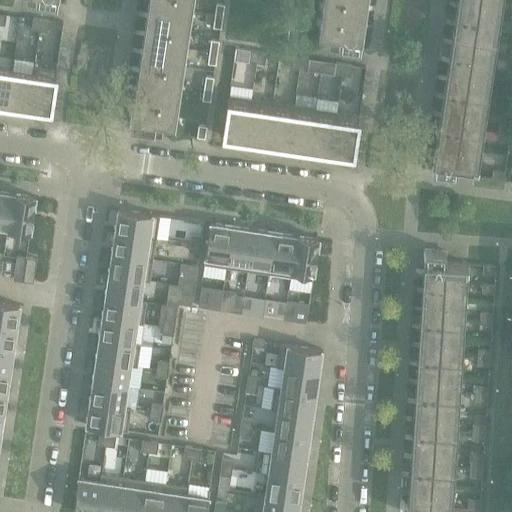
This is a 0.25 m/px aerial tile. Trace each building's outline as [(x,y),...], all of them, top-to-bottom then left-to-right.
[(174,123),(191,0),(148,0),(132,115),(129,128),(140,129),(139,135),(153,137),(154,131),(162,133),(164,121),(174,123)] [(361,37),(366,0),(323,0),(318,32),(332,34),(330,46),(359,50),(361,37)] [(476,167),(497,29),(501,0),(458,0),(434,160),(432,173),(465,177),(466,165),(476,167)] [(40,31),(42,20),(33,18),(32,30),(40,31)] [(48,32),(50,21),(42,20),(40,31),(48,32)] [(256,63),(258,52),(251,51),(249,62),(256,63)] [(265,64),(267,53),(258,52),(256,63),(265,64)] [(299,69),(301,58),(293,57),(292,68),(299,69)] [(308,70),(309,59),(301,58),(299,69),(308,70)] [(343,76),(345,65),(336,63),(334,75),(343,76)] [(350,77),(352,66),(345,65),(343,76),(350,77)] [(51,112),(57,70),(35,67),(34,74),(29,108),(51,112)] [(0,104),(7,105),(12,70),(0,68),(0,104)] [(29,108),(34,74),(12,70),(7,105),(29,108)] [(245,140),(251,99),(229,95),(223,137),(245,140)] [(511,95),(505,95),(503,103),(511,104),(511,95)] [(266,143),(273,102),(251,99),(245,140),(266,143)] [(288,147),(294,105),(273,102),(266,143),(288,147)] [(310,150),(316,108),(294,105),(288,147),(310,150)] [(332,153),(338,112),(316,108),(310,150),(332,153)] [(353,156),(359,115),(338,112),(332,153),(353,156)] [(511,125),(500,124),(499,131),(511,133),(511,127),(511,125)] [(511,133),(499,131),(498,140),(510,142),(511,133)] [(492,178),(504,180),(505,172),(493,170),(492,178)] [(0,226),(9,228),(14,194),(0,191),(0,226)] [(29,238),(35,197),(14,194),(9,228),(8,235),(29,238)] [(149,236),(152,214),(118,209),(115,231),(149,236)] [(226,268),(232,226),(210,223),(204,265),(226,268)] [(247,271),(254,229),(232,226),(226,268),(247,271)] [(269,274),(275,233),(254,229),(247,271),(269,274)] [(156,237),(149,236),(115,231),(112,253),(153,259),(156,237)] [(291,277),(297,236),(275,233),(269,274),(291,277)] [(201,243),(202,237),(191,235),(190,242),(201,243)] [(313,281),(319,239),(297,236),(291,277),(313,281)] [(200,253),(201,243),(190,242),(189,251),(200,253)] [(451,506),(459,383),(467,265),(453,264),(454,252),(425,250),(424,263),(409,502),(407,511),(440,511),(441,505),(451,506)] [(150,280),(153,259),(112,253),(109,274),(143,279),(150,280)] [(23,281),(27,257),(17,256),(17,258),(13,280),(23,281)] [(23,281),(33,283),(36,259),(27,257),(23,281)] [(496,266),(484,266),(484,274),(495,275),(496,266)] [(140,301),(143,279),(109,274),(105,296),(140,301)] [(195,287),(196,279),(185,278),(183,285),(195,287)] [(193,295),(195,287),(183,285),(182,294),(193,295)] [(494,294),(495,286),(483,285),(482,293),(494,294)] [(208,303),(209,291),(201,290),(199,302),(206,303),(208,303)] [(242,308),(244,297),(236,295),(234,307),(242,308)] [(147,302),(140,301),(105,296),(102,317),(136,322),(144,323),(147,302)] [(250,309),(252,298),(244,297),(242,308),(250,309)] [(0,324),(16,327),(19,305),(0,302),(0,324)] [(285,314),(287,303),(278,302),(277,313),(285,314)] [(293,316),(295,304),(287,303),(285,314),(293,316)] [(481,313),(480,320),(492,321),(493,314),(481,313)] [(133,344),(136,322),(102,317),(99,339),(133,344)] [(175,328),(176,320),(164,318),(163,326),(175,328)] [(492,321),(480,320),(480,329),(492,330),(492,321)] [(0,346),(13,348),(16,327),(0,324),(0,346)] [(173,336),(175,328),(163,326),(162,335),(173,336)] [(140,345),(133,344),(99,339),(96,360),(130,365),(137,367),(140,345)] [(263,350),(265,342),(253,340),(252,348),(263,350)] [(319,372),(322,350),(303,347),(281,344),(280,344),(277,365),(284,367),(319,372)] [(0,368),(10,370),(13,348),(0,346),(0,368)] [(479,349),(478,357),(490,358),(491,350),(479,349)] [(490,358),(478,357),(478,366),(490,366),(490,358)] [(127,387),(130,365),(96,360),(93,382),(126,387),(127,387)] [(168,371),(169,363),(158,361),(157,369),(168,371)] [(315,394),(319,372),(284,367),(281,388),(315,394)] [(0,390),(7,392),(10,370),(0,368),(0,390)] [(167,379),(168,371),(157,369),(156,377),(167,379)] [(258,385),(259,377),(248,376),(247,383),(258,385)] [(124,409),(127,387),(126,387),(93,382),(89,404),(124,409)] [(257,394),(258,385),(247,383),(246,392),(257,394)] [(312,415),(315,394),(281,388),(274,387),(271,409),(278,410),(312,415)] [(476,387),(476,394),(488,395),(488,388),(476,387)] [(488,395),(476,394),(475,403),(487,404),(488,395)] [(131,410),(124,409),(89,404),(86,425),(128,431),(131,410)] [(162,414),(163,405),(152,404),(151,413),(162,414)] [(309,437),(312,415),(278,410),(275,431),(309,437)] [(161,422),(162,414),(151,413),(150,420),(161,422)] [(252,428),(253,420),(242,418),(241,426),(252,428)] [(474,424),(473,432),(485,433),(486,425),(474,424)] [(251,436),(252,428),(241,426),(239,435),(251,436)] [(306,458),(309,437),(275,431),(271,453),(306,458)] [(485,433),(473,432),(473,440),(485,441),(485,433)] [(105,446),(107,435),(100,434),(98,444),(98,445),(105,446)] [(114,448),(116,436),(107,435),(105,446),(114,448)] [(148,453),(150,441),(142,440),(141,451),(148,453)] [(157,454),(159,443),(150,441),(148,453),(157,454)] [(192,459),(194,448),(185,447),(183,458),(192,459)] [(200,460),(201,449),(194,448),(192,459),(200,460)] [(303,480),(306,458),(271,453),(268,475),(303,480)] [(232,469),(233,461),(222,459),(221,467),(232,469)] [(471,461),(471,469),(483,469),(483,462),(471,461)] [(231,477),(232,469),(221,467),(220,475),(231,477)] [(483,469),(471,469),(470,477),(482,478),(483,469)] [(117,511),(123,477),(101,474),(100,481),(95,511),(117,511)] [(299,501),(303,480),(268,475),(265,496),(299,501)] [(140,511),(145,480),(123,477),(117,511),(140,511)] [(73,511),(95,511),(100,481),(78,478),(73,511)] [(162,511),(166,483),(145,480),(140,511),(162,511)] [(184,511),(187,494),(188,487),(166,483),(162,511),(184,511)] [(206,511),(209,497),(187,494),(184,511),(206,511)] [(297,511),(299,501),(265,496),(258,495),(255,511),(297,511)] [(468,507),(480,508),(481,500),(469,499),(468,507)] [(222,511),(225,511),(227,503),(216,502),(214,511),(222,511)]
